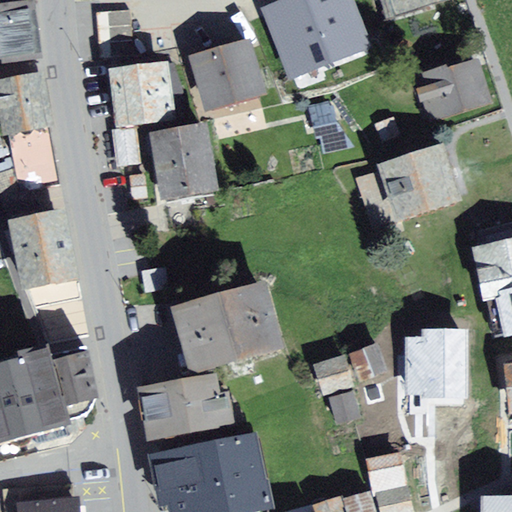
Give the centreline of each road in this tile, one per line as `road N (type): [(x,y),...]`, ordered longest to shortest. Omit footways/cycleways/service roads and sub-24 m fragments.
road 1 (tertiary): [(56,0),(130,461)]
road 2 (unknown): [(64,72),(164,56),(231,34)]
road 3 (residential): [(0,478),(130,461)]
